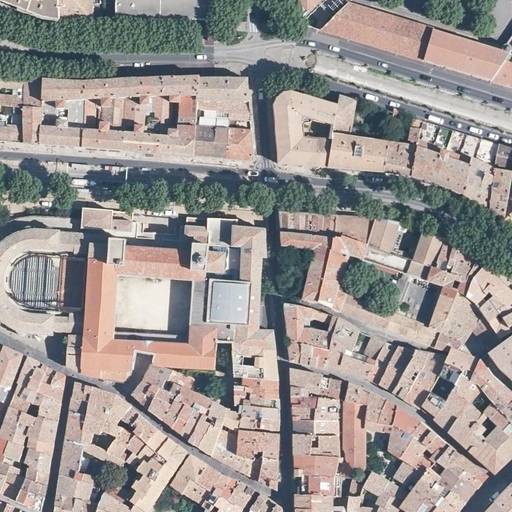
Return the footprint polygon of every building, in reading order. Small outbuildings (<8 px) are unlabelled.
[(58,0),(0,0),(0,1),(27,11),(43,17),(60,20),(59,0),(58,0)] [(93,0),(59,0),(60,20),(65,20),(79,20),(92,21),(93,20),(93,0)] [(116,0),(117,17),(117,20),(211,20),(211,15),(212,13),(212,11),(213,9),(214,3),(215,0),(116,0)] [(298,0),(301,3),(303,7),(304,15),(304,20),(323,0),(298,0)] [(511,36),(502,51),(348,4),(321,30),(324,31),(407,56),(490,81),(504,60),(511,48),(511,36)] [(511,63),(504,60),(490,81),(509,87),(511,88),(511,63)] [(25,107),(41,108),(43,79),(18,76),(0,73),(0,87),(14,89),(13,97),(12,107),(25,107)] [(163,97),(162,120),(160,154),(176,156),(194,157),(200,79),(200,77),(181,77),(164,78),(163,97)] [(142,153),(160,154),(162,120),(152,120),(150,120),(150,125),(148,125),(147,135),(144,135),(146,105),(150,105),(150,103),(153,103),(153,96),(163,97),(164,78),(146,79),(128,80),(124,151),(142,153)] [(223,159),(252,161),(254,161),(255,160),(253,143),(252,126),(249,92),(247,78),(224,78),(200,79),(194,157),(223,159)] [(85,81),(67,80),(43,79),(41,108),(39,144),(61,146),(83,148),(85,81)] [(124,151),(128,80),(106,81),(85,81),(83,148),(101,149),(124,151)] [(304,165),(329,167),(338,105),(324,101),(293,93),(286,91),(274,100),(275,114),(276,124),(280,163),(304,165)] [(0,105),(2,106),(12,107),(13,97),(0,95),(0,105)] [(357,101),(340,95),(338,105),(329,167),(356,170),(385,172),(389,143),(351,138),(357,101)] [(152,120),(162,120),(163,97),(153,96),(153,103),(152,120)] [(0,141),(7,142),(39,144),(41,108),(25,107),(24,126),(6,125),(6,128),(0,127),(0,141)] [(410,146),(389,143),(385,172),(398,175),(412,178),(422,122),(423,121),(410,115),(410,119),(413,119),(409,140),(411,141),(410,146)] [(439,127),(422,122),(412,178),(414,179),(438,186),(444,187),(462,196),(482,140),(466,135),(439,127)] [(511,149),(496,144),(482,140),(462,196),(466,198),(476,204),(486,209),(494,215),(505,223),(511,188),(511,149)] [(114,210),(83,208),(83,217),(82,229),(113,231),(132,232),(133,221),(134,212),(114,211),(114,210)] [(280,215),(282,232),(296,233),(316,236),(334,237),(337,215),(331,215),(314,214),(307,213),(303,213),(293,212),(282,212),(281,212),(281,213),(280,215)] [(337,215),(334,237),(341,238),(341,236),(355,241),(367,245),(376,218),(375,218),(370,218),(361,217),(337,215)] [(152,363),(153,364),(154,365),(158,367),(167,368),(214,370),(215,362),(217,345),(217,343),(232,344),(236,344),(276,351),(276,330),(268,330),(260,330),(260,314),(261,313),(262,288),(263,258),(267,258),(266,229),(239,226),(238,226),(238,219),(209,218),(187,216),(187,225),(185,236),(194,237),(194,236),(209,237),(208,245),(193,244),(193,250),(127,245),(127,240),(112,239),(112,235),(105,234),(62,231),(61,230),(55,230),(54,228),(53,227),(52,227),(50,226),(48,227),(46,227),(45,228),(45,229),(35,229),(34,227),(33,227),(31,226),(30,226),(28,226),(27,226),(25,228),(24,229),(24,230),(19,232),(9,236),(7,236),(5,236),(3,237),(2,238),(1,240),(1,242),(0,243),(0,322),(1,323),(3,323),(8,326),(10,328),(16,330),(17,331),(17,332),(19,334),(20,335),(23,335),(25,334),(26,333),(30,334),(38,335),(39,337),(40,338),(43,338),(45,338),(46,337),(48,336),(54,336),(54,332),(84,334),(84,336),(69,336),(66,364),(82,372),(84,373),(96,377),(97,377),(104,379),(103,377),(115,379),(120,379),(126,379),(128,378),(129,377),(130,377),(131,372),(132,368),(134,359),(142,361),(152,363)] [(368,320),(376,323),(393,330),(411,337),(433,345),(435,346),(439,334),(440,333),(441,333),(458,291),(458,290),(457,290),(452,288),(454,280),(456,276),(451,274),(445,272),(435,268),(446,239),(424,230),(412,261),(390,254),(400,223),(396,222),(384,220),(376,218),(367,245),(355,241),(341,236),(341,238),(334,237),(316,236),(296,233),(282,232),(283,245),(314,249),(302,298),(319,302),(332,308),(333,307),(335,308),(368,320)] [(435,268),(445,272),(447,269),(452,271),(451,274),(456,276),(466,280),(467,277),(468,276),(468,275),(469,275),(470,274),(477,260),(468,253),(459,247),(446,239),(435,268)] [(466,280),(456,276),(454,280),(460,282),(457,290),(458,290),(458,291),(466,297),(473,278),(484,266),(481,263),(477,260),(470,274),(469,275),(468,275),(468,276),(467,277),(466,280)] [(472,301),(475,303),(476,304),(479,309),(500,340),(511,333),(509,328),(504,320),(500,322),(496,317),(499,315),(502,319),(503,318),(511,313),(511,290),(503,282),(494,274),(489,270),(484,266),(473,278),(466,297),(472,301)] [(484,346),(490,354),(496,349),(500,346),(502,344),(500,340),(479,309),(476,304),(475,303),(472,301),(466,297),(458,291),(441,333),(440,333),(439,334),(463,343),(462,344),(464,345),(473,331),(484,346)] [(285,303),(288,331),(289,344),(290,361),(295,362),(300,363),(301,343),(328,350),(332,337),(337,321),(338,317),(312,308),(286,303),(285,303)] [(511,313),(503,318),(504,320),(509,328),(511,326),(511,313)] [(356,341),(360,329),(359,329),(348,322),(346,321),(342,319),(338,317),(337,321),(332,337),(328,350),(329,350),(344,354),(348,347),(352,352),(356,341)] [(356,353),(352,352),(348,347),(344,354),(329,350),(329,353),(325,368),(327,368),(338,371),(351,374),(367,379),(386,340),(383,339),(371,334),(362,356),(356,353)] [(443,347),(452,349),(458,351),(462,344),(463,343),(439,334),(435,346),(443,347)] [(501,369),(511,379),(511,335),(502,344),(500,346),(496,349),(490,354),(500,368),(501,369)] [(386,340),(367,379),(368,380),(373,382),(379,386),(398,345),(395,344),(386,340)] [(301,343),(300,363),(306,364),(310,365),(317,366),(318,366),(325,368),(329,353),(329,350),(328,350),(301,343)] [(276,351),(236,344),(232,344),(234,377),(243,378),(278,381),(277,366),(276,351)] [(398,345),(379,386),(381,387),(385,389),(392,393),(412,358),(415,349),(405,347),(398,345)] [(0,382),(2,383),(2,384),(11,388),(23,356),(23,355),(14,351),(3,346),(0,354),(0,382)] [(412,358),(392,393),(397,395),(399,397),(404,400),(426,365),(430,351),(419,349),(415,349),(412,358)] [(438,423),(447,431),(457,440),(461,444),(489,469),(495,475),(506,465),(511,459),(511,440),(503,432),(499,428),(497,426),(485,439),(481,435),(493,423),(489,419),(490,418),(483,412),(484,410),(476,403),(481,398),(489,405),(491,402),(478,385),(471,383),(482,360),(458,351),(452,349),(449,355),(421,409),(436,421),(438,423)] [(426,365),(404,400),(407,401),(414,405),(421,409),(449,355),(442,354),(430,351),(426,365)] [(28,387),(39,363),(29,358),(24,370),(23,372),(19,384),(20,384),(28,387)] [(139,370),(142,361),(134,359),(132,368),(139,370)] [(478,385),(491,402),(505,387),(502,384),(494,377),(482,360),(471,383),(478,385)] [(42,382),(49,368),(45,365),(41,363),(39,363),(28,387),(38,392),(38,393),(42,383),(42,382)] [(152,363),(141,381),(159,389),(160,388),(163,389),(166,381),(168,382),(173,370),(167,368),(158,367),(154,365),(153,364),(152,363)] [(53,370),(49,368),(42,382),(50,384),(57,372),(53,370)] [(160,388),(159,389),(150,410),(150,411),(156,416),(163,421),(182,386),(183,386),(188,377),(186,376),(173,370),(168,382),(174,384),(170,393),(163,389),(160,388)] [(291,390),(291,397),(308,398),(309,392),(319,395),(323,377),(323,375),(322,375),(307,372),(290,370),(290,381),(291,389),(291,390)] [(66,377),(57,372),(50,384),(64,389),(65,384),(66,377)] [(214,373),(195,372),(195,376),(197,380),(202,380),(201,392),(209,393),(211,382),(212,382),(214,373)] [(182,386),(163,421),(168,425),(172,428),(173,427),(186,405),(194,410),(195,410),(203,414),(208,417),(211,407),(214,402),(213,402),(212,399),(210,398),(209,398),(191,390),(194,380),(191,378),(188,377),(183,386),(182,386)] [(319,395),(318,399),(326,399),(328,388),(329,379),(326,378),(323,377),(319,395)] [(279,386),(278,381),(243,378),(242,387),(264,389),(279,391),(279,386)] [(335,380),(329,379),(328,388),(340,391),(340,390),(341,381),(335,380)] [(159,389),(141,381),(138,386),(132,393),(140,401),(141,402),(147,407),(150,410),(159,389)] [(0,410),(3,411),(8,396),(11,388),(2,384),(2,383),(0,382),(0,410)] [(50,384),(42,382),(42,383),(38,393),(44,395),(62,402),(63,396),(64,389),(50,384)] [(132,393),(138,386),(132,382),(128,388),(128,389),(132,393)] [(347,391),(345,401),(356,403),(359,387),(358,386),(355,385),(349,382),(347,391)] [(72,397),(89,401),(92,388),(84,386),(75,383),(73,390),(72,397)] [(17,388),(15,394),(19,397),(30,403),(34,404),(35,401),(38,392),(28,387),(20,384),(19,384),(17,388)] [(234,386),(235,396),(243,397),(246,397),(247,392),(249,392),(250,398),(251,398),(280,399),(279,395),(279,391),(264,389),(242,387),(234,386)] [(366,389),(359,387),(356,403),(364,404),(367,405),(369,396),(370,391),(367,390),(366,389)] [(491,402),(511,421),(511,392),(505,387),(491,402)] [(99,435),(118,396),(106,392),(92,388),(89,401),(86,415),(83,431),(81,442),(84,443),(91,444),(93,433),(99,435)] [(340,391),(328,388),(326,399),(318,399),(316,409),(315,409),(314,420),(331,421),(339,421),(338,420),(339,415),(338,415),(340,392),(340,391)] [(369,396),(367,405),(366,410),(364,421),(377,423),(379,414),(386,401),(385,400),(381,398),(379,397),(376,395),(370,391),(369,396)] [(44,395),(38,393),(38,392),(35,401),(34,404),(40,406),(60,411),(61,406),(62,402),(44,395)] [(13,401),(11,406),(22,410),(23,411),(22,411),(25,413),(30,403),(19,397),(15,394),(13,401)] [(123,398),(118,396),(99,435),(106,437),(108,433),(118,437),(125,425),(127,422),(121,419),(130,406),(123,398)] [(235,406),(240,407),(240,406),(280,409),(280,404),(280,399),(251,398),(250,398),(250,401),(243,400),(243,397),(235,396),(234,397),(235,406)] [(71,404),(70,411),(86,415),(89,401),(72,397),(71,404)] [(292,402),(292,408),(307,408),(315,409),(316,409),(318,399),(308,398),(291,397),(291,400),(292,402)] [(343,462),(340,476),(352,477),(354,477),(355,469),(360,470),(360,463),(362,463),(363,430),(364,404),(356,403),(345,401),(345,410),(345,411),(345,420),(344,425),(344,449),(345,452),(347,462),(343,462)] [(379,414),(377,423),(391,426),(395,412),(396,407),(392,404),(391,404),(386,401),(379,414)] [(226,411),(226,409),(225,408),(214,402),(211,407),(208,417),(214,420),(201,443),(199,447),(206,451),(212,455),(213,456),(214,449),(219,434),(221,429),(223,425),(224,424),(225,416),(227,411),(226,411)] [(511,421),(491,402),(489,405),(484,410),(483,412),(490,418),(489,419),(493,423),(497,426),(499,428),(501,427),(505,430),(503,432),(511,440),(511,421)] [(173,427),(172,428),(177,431),(181,434),(181,435),(194,410),(186,405),(173,427)] [(22,410),(11,406),(8,414),(5,421),(18,426),(19,423),(22,411),(23,411),(22,410)] [(38,415),(58,422),(59,416),(60,411),(40,406),(38,415)] [(121,419),(127,422),(132,426),(138,417),(140,415),(141,413),(136,410),(135,409),(134,408),(130,406),(121,419)] [(241,417),(261,419),(280,421),(280,415),(280,409),(240,406),(240,407),(239,412),(233,411),(226,411),(227,411),(225,416),(224,424),(223,425),(232,430),(238,433),(239,432),(239,428),(240,421),(241,417)] [(364,421),(363,430),(372,431),(384,433),(384,431),(390,433),(387,451),(402,461),(392,477),(394,478),(391,482),(388,481),(388,480),(371,471),(363,485),(362,487),(378,496),(380,492),(403,501),(408,495),(409,493),(403,489),(409,479),(415,468),(424,473),(428,467),(430,468),(433,464),(427,459),(428,458),(422,453),(407,442),(421,422),(409,415),(396,407),(395,412),(391,426),(377,423),(364,421)] [(293,414),(293,419),(313,420),(314,420),(315,409),(307,408),(292,408),(292,411),(293,414)] [(198,425),(203,414),(195,410),(194,410),(181,435),(186,438),(190,441),(195,430),(198,425)] [(58,422),(38,415),(37,418),(25,413),(22,411),(19,423),(18,426),(12,441),(24,445),(25,446),(28,436),(29,436),(54,444),(56,434),(58,422)] [(81,444),(81,442),(83,431),(86,415),(70,411),(66,434),(65,441),(72,442),(81,444)] [(214,420),(208,417),(203,414),(198,425),(195,430),(190,441),(194,443),(199,447),(201,443),(214,420)] [(113,444),(107,452),(111,455),(112,454),(124,461),(125,462),(132,452),(137,456),(146,445),(158,429),(147,421),(142,416),(140,415),(138,417),(132,426),(135,429),(133,431),(125,425),(118,437),(113,444)] [(260,429),(261,419),(241,417),(240,421),(239,428),(259,430),(260,429)] [(280,421),(261,419),(260,429),(264,429),(280,432),(280,427),(280,421)] [(293,427),(293,434),(307,434),(311,435),(314,435),(313,420),(293,419),(293,420),(293,426),(293,427)] [(314,435),(318,435),(335,435),(339,435),(339,430),(339,429),(339,421),(331,421),(314,420),(313,420),(314,435)] [(18,426),(5,421),(3,429),(0,437),(9,440),(12,441),(18,426)] [(433,464),(436,462),(449,445),(446,443),(439,437),(421,422),(407,442),(422,453),(426,449),(431,454),(428,458),(427,459),(433,464)] [(134,468),(149,478),(163,489),(186,453),(175,443),(158,429),(146,445),(137,456),(139,458),(134,468)] [(238,444),(238,437),(221,429),(219,434),(214,449),(213,456),(220,460),(241,471),(244,459),(237,456),(237,453),(238,444)] [(242,432),(239,432),(238,433),(238,437),(238,444),(237,453),(237,456),(244,459),(247,460),(254,461),(254,458),(272,460),(278,461),(278,451),(279,436),(255,433),(242,432)] [(293,450),(293,455),(339,457),(339,445),(339,435),(335,435),(318,435),(318,447),(310,447),(311,435),(307,434),(293,434),(293,449),(293,450)] [(27,447),(30,448),(52,457),(53,450),(54,444),(29,436),(27,447)] [(4,454),(9,440),(0,437),(0,452),(3,454),(4,454)] [(19,461),(25,446),(24,445),(12,441),(9,440),(4,454),(4,455),(6,456),(19,461)] [(78,473),(83,450),(84,443),(81,442),(81,444),(72,442),(65,441),(62,459),(60,475),(70,477),(75,479),(74,479),(82,481),(93,484),(95,479),(84,475),(78,473)] [(122,467),(125,462),(124,461),(112,454),(111,455),(107,452),(106,452),(106,451),(97,445),(91,444),(84,443),(83,450),(121,468),(122,467)] [(449,445),(436,462),(444,468),(458,478),(464,469),(461,467),(454,462),(460,454),(455,450),(454,449),(449,445)] [(29,464),(26,477),(34,481),(47,485),(49,475),(50,470),(52,457),(30,448),(25,463),(29,464)] [(139,458),(137,456),(132,452),(125,462),(134,468),(139,458)] [(461,467),(464,469),(477,480),(482,484),(483,482),(484,480),(487,477),(478,469),(471,464),(460,454),(454,462),(461,467)] [(185,464),(171,486),(176,490),(179,492),(182,494),(197,467),(200,461),(191,455),(185,464)] [(339,457),(293,455),(293,457),(293,466),(294,471),(294,476),(302,477),(302,474),(315,475),(325,475),(335,476),(338,462),(343,462),(343,457),(342,457),(339,457)] [(277,476),(278,461),(272,460),(254,458),(254,461),(247,460),(244,459),(241,471),(253,478),(276,490),(277,489),(277,476)] [(26,479),(26,478),(21,476),(23,469),(4,462),(0,460),(0,474),(7,476),(5,482),(22,488),(26,480),(26,479)] [(219,480),(222,475),(212,469),(207,466),(200,461),(197,467),(182,494),(183,495),(202,506),(209,495),(212,490),(219,480)] [(428,467),(424,473),(418,480),(438,496),(454,508),(459,511),(463,508),(466,503),(458,497),(437,482),(441,477),(438,475),(430,468),(428,467)] [(401,509),(405,511),(459,511),(454,508),(438,496),(418,480),(424,473),(415,468),(409,479),(416,484),(409,493),(408,495),(403,501),(398,508),(401,509)] [(444,468),(438,475),(441,477),(437,482),(458,497),(466,503),(469,500),(470,499),(473,494),(476,491),(470,487),(458,478),(444,468)] [(464,469),(458,478),(470,487),(476,491),(479,488),(482,484),(477,480),(464,469)] [(302,477),(294,476),(294,480),(294,485),(294,494),(333,496),(340,496),(340,476),(335,476),(325,475),(315,475),(302,474),(302,477)] [(88,500),(94,502),(97,494),(101,486),(93,484),(82,481),(74,479),(75,479),(70,477),(60,475),(58,485),(57,494),(70,498),(74,498),(85,500),(88,500)] [(218,498),(219,496),(231,479),(227,477),(224,476),(222,475),(219,480),(212,490),(209,495),(202,506),(205,509),(211,511),(214,506),(218,498)] [(34,481),(26,477),(26,478),(26,479),(26,480),(22,488),(45,497),(46,491),(47,485),(34,481)] [(351,484),(348,496),(359,496),(362,487),(363,485),(356,482),(358,479),(354,477),(352,477),(351,484)] [(129,492),(125,500),(133,507),(135,504),(144,511),(147,511),(153,503),(163,489),(152,481),(149,478),(145,483),(142,482),(138,489),(144,492),(139,499),(129,492)] [(219,496),(228,501),(232,494),(233,492),(240,483),(236,481),(231,479),(219,496)] [(8,497),(17,501),(22,488),(5,482),(1,493),(8,497)] [(125,500),(129,492),(110,482),(103,492),(104,493),(122,504),(123,503),(125,500)] [(232,494),(228,501),(243,510),(249,501),(255,490),(249,487),(240,483),(233,492),(232,494)] [(502,495),(495,502),(503,511),(511,511),(511,490),(509,487),(502,495)] [(42,511),(44,505),(45,497),(22,488),(17,501),(23,503),(41,511),(42,511)] [(378,496),(374,503),(393,511),(399,511),(401,509),(398,508),(403,501),(380,492),(378,496)] [(144,511),(135,504),(133,507),(131,509),(123,503),(122,504),(104,493),(102,497),(99,503),(97,508),(106,511),(144,511)] [(73,511),(74,498),(70,498),(57,494),(56,501),(55,506),(59,507),(73,511)] [(261,494),(255,505),(264,511),(271,511),(276,504),(269,500),(261,494)] [(333,496),(294,494),(294,495),(295,503),(294,511),(342,511),(343,507),(340,507),(333,507),(333,496)] [(243,510),(228,501),(219,496),(218,498),(214,506),(219,508),(217,511),(241,511),(243,511),(243,510)] [(340,496),(340,507),(343,507),(348,507),(348,496),(340,496)] [(348,496),(348,507),(348,511),(393,511),(374,503),(372,507),(362,506),(361,508),(359,508),(361,496),(359,496),(348,496)] [(81,511),(85,500),(74,498),(73,511),(72,511),(81,511)] [(95,511),(96,508),(97,508),(99,503),(94,502),(88,500),(85,500),(81,511),(95,511)] [(503,511),(495,502),(487,511),(485,511),(503,511)]
